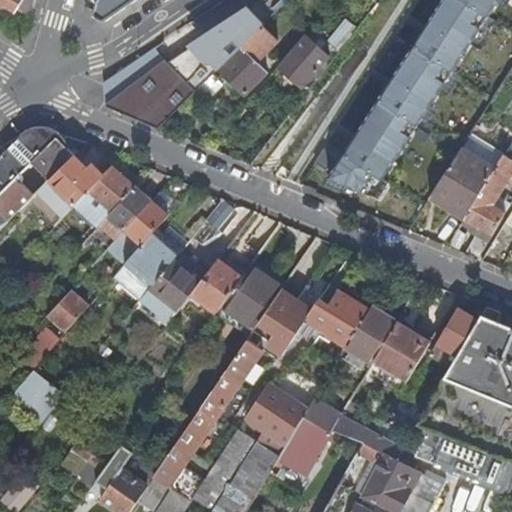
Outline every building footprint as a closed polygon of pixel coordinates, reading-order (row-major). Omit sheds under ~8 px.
[(0,0),(0,1),(17,12),(24,0),(0,0)] [(99,0),(96,11),(108,19),(136,0),(99,0)] [(201,47),(220,67),(262,25),(249,9),(220,28),(201,47)] [(339,52),(358,29),(345,18),(326,41),(339,52)] [(262,25),(220,67),(247,92),(267,71),(256,61),(277,40),(262,25)] [(327,54),(304,34),(277,65),(302,86),(327,54)] [(133,82),(163,59),(154,47),(122,69),(102,82),(107,102),(133,82)] [(409,231),(430,198),(433,194),(471,135),(497,94),(410,56),(375,111),(370,108),(353,135),(358,138),(322,194),(376,217),(409,231)] [(158,127),(194,92),(184,82),(180,86),(170,76),(168,79),(158,69),(139,88),(133,82),(107,102),(108,107),(158,127)] [(213,74),(196,90),(206,100),(223,84),(213,74)] [(312,131),(287,114),(249,164),(270,173),(295,158),(312,131)] [(33,161),(51,178),(75,154),(57,136),(61,132),(57,129),(47,124),(34,125),(20,133),(23,135),(7,151),(5,149),(0,154),(0,196),(13,215),(35,194),(17,177),(33,161)] [(449,210),(464,219),(495,168),(503,155),(471,135),(433,194),(452,205),(449,210)] [(105,173),(93,162),(88,166),(84,162),(75,154),(51,178),(50,179),(75,204),(90,188),(105,173)] [(464,219),(474,224),(492,233),(506,211),(495,204),(511,175),(511,159),(503,155),(495,168),(464,219)] [(88,166),(93,162),(88,158),(84,162),(88,166)] [(90,188),(114,209),(135,185),(112,165),(105,173),(90,188)] [(114,209),(94,230),(101,237),(113,224),(123,231),(151,199),(135,185),(114,209)] [(430,198),(449,210),(452,205),(433,194),(430,198)] [(0,213),(0,214),(6,222),(13,215),(0,196),(0,213)] [(123,231),(113,242),(130,257),(157,226),(154,223),(165,210),(151,199),(123,231)] [(236,207),(224,199),(209,219),(220,227),(236,207)] [(113,224),(101,237),(111,245),(113,242),(123,231),(113,224)] [(492,233),(474,224),(471,229),(490,238),(492,233)] [(157,226),(130,257),(125,263),(124,263),(113,275),(141,299),(143,296),(153,284),(182,248),(183,247),(157,226)] [(477,259),(487,242),(475,236),(465,254),(471,256),(477,259)] [(193,290),(209,270),(182,248),(153,284),(180,307),(193,290)] [(193,290),(218,310),(222,304),(242,276),(218,257),(209,270),(193,290)] [(100,266),(95,262),(88,270),(93,274),(100,266)] [(222,304),(254,327),(283,286),(267,274),(265,276),(250,265),(242,276),(222,304)] [(157,311),(169,320),(180,307),(153,284),(143,296),(159,309),(157,311)] [(314,306),(283,285),(283,286),(254,327),(253,328),(268,339),(260,350),(276,361),(307,316),(314,306)] [(345,343),(368,305),(338,287),(328,303),(317,322),(325,327),(324,330),(345,343)] [(49,313),(67,329),(89,304),(71,289),(49,313)] [(314,306),(307,316),(317,322),(328,303),(319,297),(314,306)] [(372,360),(396,319),(369,303),(368,305),(345,343),(345,344),(372,360)] [(433,461),(464,474),(477,445),(511,458),(511,314),(487,305),(480,318),(452,365),(418,422),(429,426),(418,453),(434,460),(433,461)] [(458,306),(430,352),(452,365),(480,318),(458,306)] [(367,368),(402,389),(431,340),(396,319),(372,360),(367,368)] [(46,326),(30,344),(44,356),(60,338),(46,326)] [(154,475),(170,486),(257,357),(241,347),(154,475)] [(8,398),(36,424),(61,395),(33,369),(8,398)] [(268,382),(246,416),(286,442),(303,414),(307,408),(268,382)] [(325,389),(320,385),(307,408),(303,414),(329,430),(330,431),(332,427),(341,411),(319,398),(325,389)] [(341,411),(332,427),(349,434),(357,421),(353,419),(361,404),(349,398),(341,411)] [(396,458),(403,446),(376,431),(381,423),(362,413),(357,421),(349,434),(364,441),(396,458)] [(329,430),(303,414),(286,442),(280,453),(278,455),(283,458),(305,471),(329,430)] [(407,441),(404,446),(413,451),(418,453),(429,426),(418,422),(407,441)] [(215,508),(221,511),(244,511),(269,472),(278,455),(280,453),(238,428),(236,431),(194,494),(215,508)] [(71,448),(87,459),(103,471),(109,462),(78,439),(71,448)] [(420,470),(406,463),(396,458),(364,441),(359,450),(380,461),(363,493),(341,482),(324,511),(399,511),(420,471),(420,470)] [(511,458),(477,445),(464,474),(509,492),(511,484),(511,458)] [(404,446),(403,446),(396,458),(406,463),(413,451),(404,446)] [(283,458),(278,455),(269,472),(273,474),(283,458)] [(139,497),(147,485),(122,467),(114,479),(139,497)] [(36,484),(25,475),(9,494),(20,504),(36,484)] [(170,486),(154,475),(147,485),(139,497),(157,509),(172,487),(170,486)] [(101,498),(120,511),(128,511),(139,497),(114,479),(101,498)] [(155,511),(182,511),(191,499),(172,487),(157,509),(155,511)]
